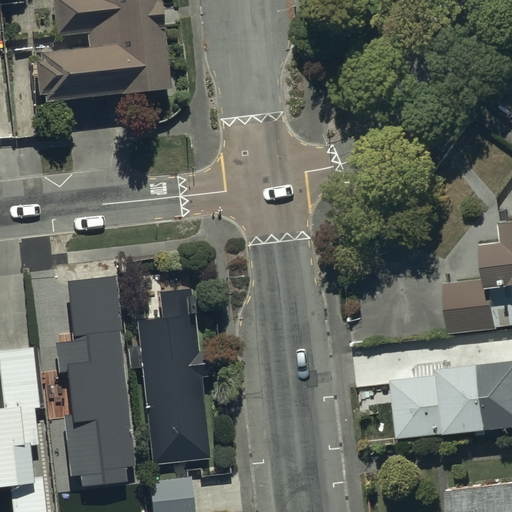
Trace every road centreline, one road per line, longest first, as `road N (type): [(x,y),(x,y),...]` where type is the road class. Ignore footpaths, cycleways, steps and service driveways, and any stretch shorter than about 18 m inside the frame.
road 1 (residential): [(304,511),(268,184)]
road 2 (residential): [(268,184),(325,172),(375,142),(480,0)]
road 3 (residential): [(0,210),(268,184)]
road 4 (residential): [(268,184),(247,0)]
